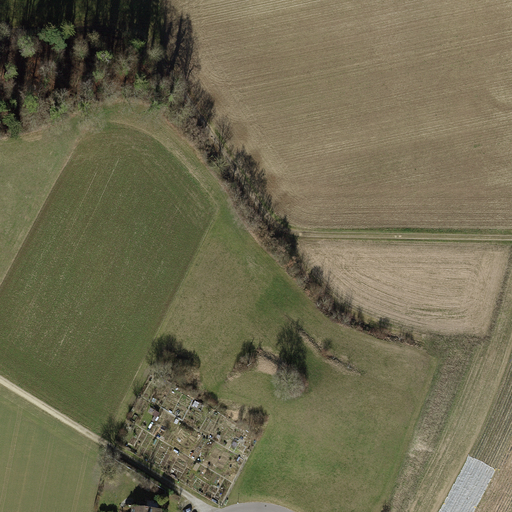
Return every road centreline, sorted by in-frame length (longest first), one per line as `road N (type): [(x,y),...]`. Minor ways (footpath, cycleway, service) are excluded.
road 1 (track): [(0,29),(94,28),(149,45),(281,229),(301,236),(511,238)]
road 2 (track): [(0,377),(212,511)]
